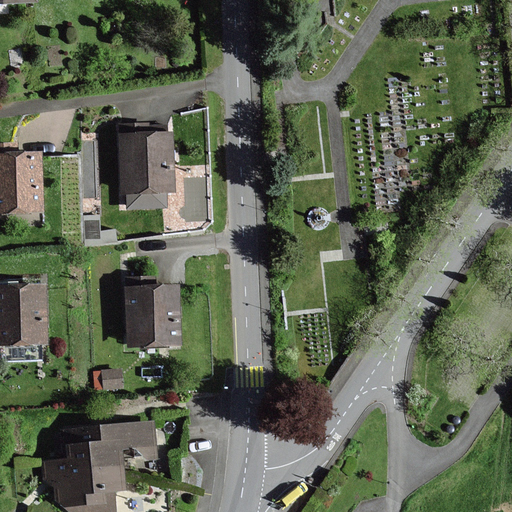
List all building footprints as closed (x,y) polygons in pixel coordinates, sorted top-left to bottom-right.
[(173,131),(122,133),(125,194),(129,194),(130,208),(168,207),(167,191),(176,191),(173,131)] [(0,212),(6,212),(45,211),(44,150),(21,150),(21,141),(0,141),(0,212)] [(0,343),(49,342),(47,283),(24,284),(0,285),(0,343)] [(178,284),(128,286),(131,346),(181,343),(178,284)] [(122,370),(103,372),(104,387),(123,386),(122,370)] [(50,483),(73,511),(117,511),(116,491),(128,490),(125,458),(157,456),(154,420),(103,424),(92,425),(65,427),(67,457),(45,459),(47,480),(50,483)]
